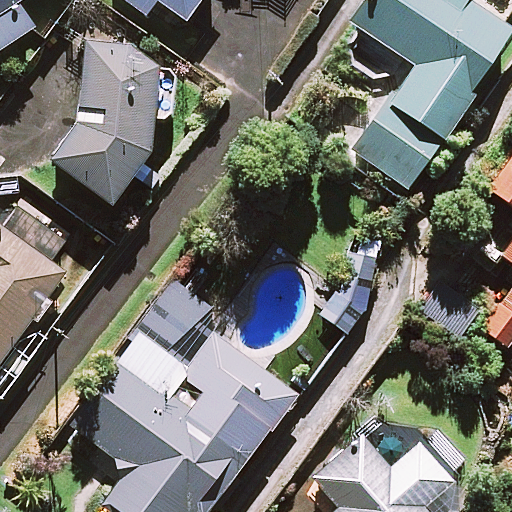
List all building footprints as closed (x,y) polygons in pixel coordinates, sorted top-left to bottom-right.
[(19,0),(0,0),(0,47),(28,28),(12,5),(19,0)] [(196,0),(120,0),(142,16),(153,2),(180,22),(196,0)] [(501,23),(511,4),(511,0),(364,0),(348,27),(406,63),(351,153),(407,188),(507,27),(501,23)] [(115,47),(82,43),(73,124),(45,159),(102,204),(143,151),(146,124),(153,68),(150,67),(115,47)] [(511,153),(484,189),(511,210),(511,238),(497,257),(511,268),(511,285),(478,330),(503,348),(511,336),(511,153)] [(48,263),(3,229),(0,233),(0,397),(29,358),(9,344),(62,273),(48,263)] [(204,310),(174,283),(140,322),(170,349),(204,310)] [(474,310),(436,284),(417,311),(455,338),(474,310)] [(202,511),(292,396),(210,333),(183,369),(136,334),(66,425),(125,470),(101,502),(113,511),(183,511),(184,511),(202,511)] [(418,511),(417,510),(450,480),(385,409),(308,480),(334,509),(330,511),(418,511)]
